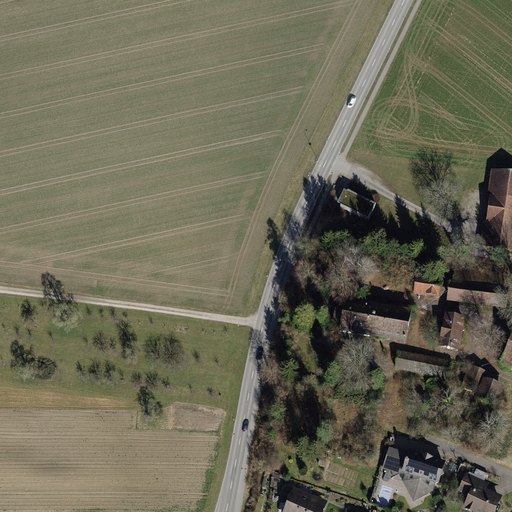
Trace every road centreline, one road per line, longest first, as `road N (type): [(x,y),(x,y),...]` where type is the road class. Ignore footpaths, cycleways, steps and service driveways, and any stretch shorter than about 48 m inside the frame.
road 1 (tertiary): [(226,511),(282,260),(404,0)]
road 2 (track): [(263,323),(0,289)]
road 3 (track): [(424,303),(355,290),(284,326)]
